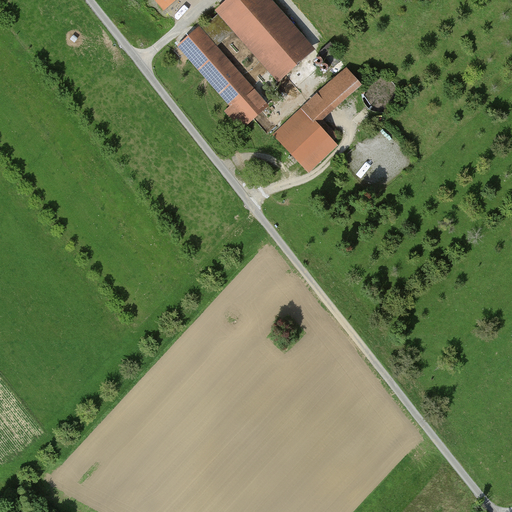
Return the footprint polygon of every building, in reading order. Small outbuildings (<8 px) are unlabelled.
[(156,0),(164,8),(172,0),(156,0)] [(315,51),(272,0),(229,0),(218,10),(278,82),(315,51)] [(266,103),(200,28),(176,49),(241,125),(266,103)] [(324,56),(335,50),(332,44),(321,51),(324,56)] [(347,68),(275,132),(307,169),(339,141),(321,120),(362,85),(347,68)]
